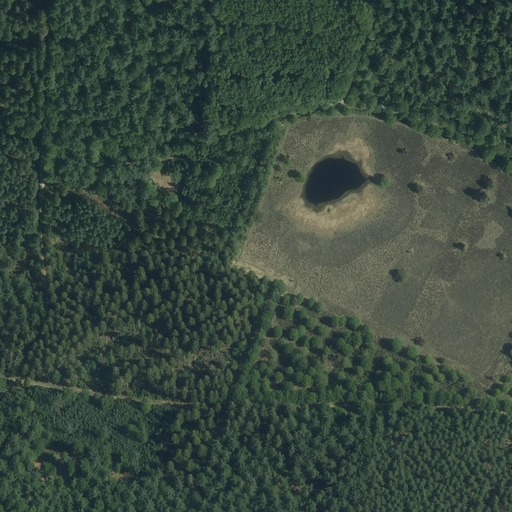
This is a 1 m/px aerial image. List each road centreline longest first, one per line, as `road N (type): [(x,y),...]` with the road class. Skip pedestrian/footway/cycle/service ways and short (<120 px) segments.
road 1 (unclassified): [(511,153),(455,126),(360,104),(315,105),(167,138),(0,117)]
road 2 (track): [(511,416),(366,403),(209,407),(12,380)]
road 3 (track): [(12,380),(47,315),(43,228)]
road 4 (track): [(213,445),(270,298)]
